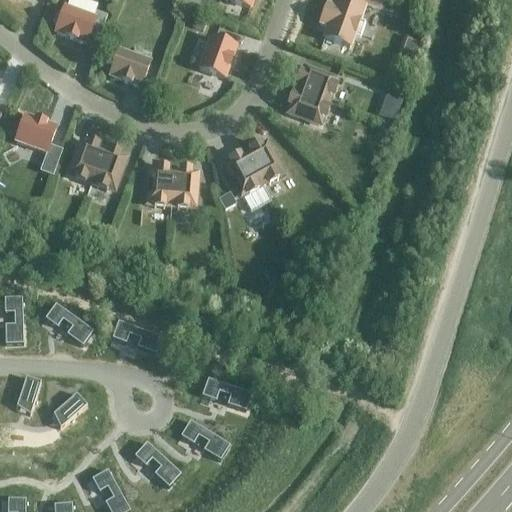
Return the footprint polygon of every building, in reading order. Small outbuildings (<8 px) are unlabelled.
[(107,19),(95,14),(97,8),(75,0),(68,0),(62,18),(59,16),(55,18),(53,25),(54,28),(58,30),(55,36),(86,47),(93,29),(102,33),(107,19)] [(199,0),(188,0),(187,6),(197,9),(200,0),(199,0)] [(225,0),(225,2),(250,12),(253,0),(225,0)] [(384,1),(382,0),(357,0),(356,4),(357,4),(356,8),(339,1),(335,12),(326,9),(320,27),(328,30),(324,41),(349,51),(354,37),(360,39),(365,26),(359,24),(365,7),(380,13),(380,12),(383,2),(384,1)] [(124,2),(123,10),(131,11),(133,3),(124,2)] [(383,2),(380,12),(393,16),(396,7),(383,2)] [(191,29),(204,33),(207,24),(195,19),(191,29)] [(210,41),(199,72),(224,81),(235,51),(210,41)] [(119,55),(109,80),(140,91),(148,65),(119,55)] [(296,94),(328,105),(330,100),(333,100),(337,91),(334,90),(337,83),(304,71),(302,78),(299,77),(295,87),(298,88),(296,94)] [(389,92),(385,104),(400,109),(404,98),(389,92)] [(326,111),(328,105),(296,94),(294,99),(291,99),(287,108),(290,109),(287,116),(320,128),(323,121),(325,122),(329,112),(326,111)] [(25,120),(16,145),(46,156),(43,166),(56,170),(63,152),(50,147),(56,131),(25,120)] [(382,128),(378,140),(390,144),(394,133),(382,128)] [(91,186),(103,154),(97,151),(98,149),(88,145),(87,148),(80,145),(68,178),(75,180),(74,183),(84,186),(85,184),(91,186)] [(245,158),(262,188),(267,185),(269,188),(278,182),(276,180),(283,177),(266,146),(260,150),(258,147),(249,152),(251,155),(245,158)] [(103,154),(91,186),(97,188),(96,191),(106,194),(107,192),(114,194),(126,162),(119,159),(120,157),(110,153),(109,156),(103,154)] [(231,166),(224,169),(241,200),(246,209),(267,198),(262,188),(245,158),(240,160),(239,158),(229,163),(231,166)] [(171,209),(173,175),(167,174),(167,172),(157,171),(157,174),(149,173),(146,208),(154,208),(154,211),(164,212),(164,209),(171,209)] [(173,175),(171,209),(177,210),(177,213),(187,213),(187,211),(195,211),(198,177),(190,176),(190,173),(180,173),(180,175),(173,175)] [(234,196),(225,200),(228,209),(238,205),(234,196)] [(295,257),(279,266),(287,281),(303,272),(295,257)] [(21,302),(3,303),(4,317),(13,317),(13,329),(4,329),(5,349),(23,348),(21,302)] [(55,308),(44,323),(56,332),(62,324),(71,331),(66,339),(82,350),(92,336),(55,308)] [(116,329),(111,342),(125,348),(128,339),(140,343),(136,351),(155,358),(161,341),(117,326),(116,329)] [(25,381),(16,410),(17,411),(18,409),(30,412),(28,418),(30,419),(40,386),(25,381)] [(207,383),(201,400),(215,405),(218,396),(229,400),(226,409),(245,415),(251,398),(207,383)] [(75,398),(52,418),(53,419),(55,417),(64,427),(59,431),(59,432),(86,410),(75,398)] [(189,425),(180,440),(192,448),(197,440),(207,446),(202,454),(219,465),(229,449),(189,425)] [(146,447),(134,460),(145,470),(151,464),(160,471),(153,478),(168,492),(180,478),(146,447)] [(127,511),(107,474),(91,483),(98,496),(106,492),(112,502),(104,507),(106,511),(127,511)] [(24,511),(25,503),(7,503),(6,511),(24,511)]
